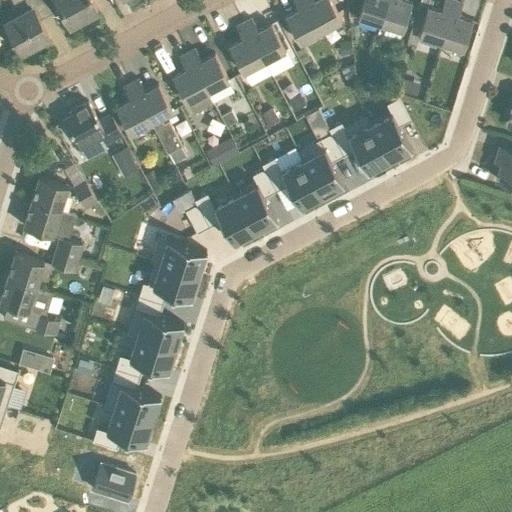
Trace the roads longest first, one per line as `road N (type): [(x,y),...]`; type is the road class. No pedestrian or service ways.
road 1 (residential): [(155,511),(231,274),(454,156),(503,0)]
road 2 (residential): [(213,0),(25,95)]
